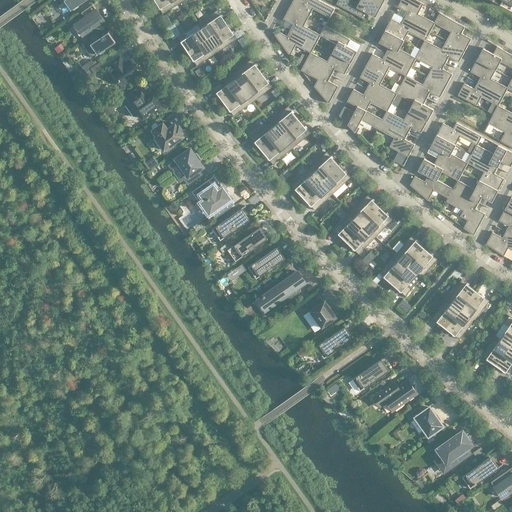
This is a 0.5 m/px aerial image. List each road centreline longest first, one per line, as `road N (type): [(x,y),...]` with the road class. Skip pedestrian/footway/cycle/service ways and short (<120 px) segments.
road 1 (residential): [(511,430),(391,328),(278,213),(121,0)]
road 2 (residential): [(236,0),(324,120),(397,191),(511,273)]
